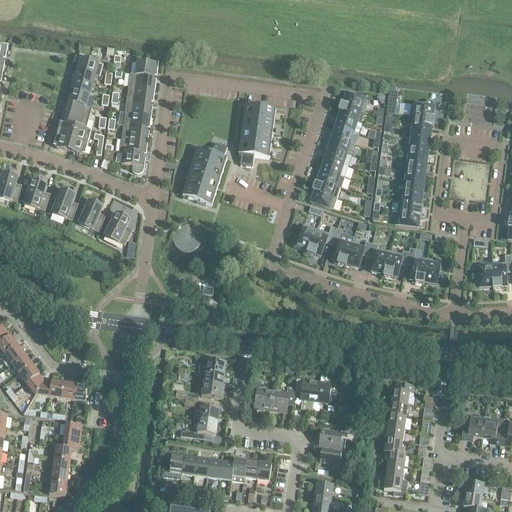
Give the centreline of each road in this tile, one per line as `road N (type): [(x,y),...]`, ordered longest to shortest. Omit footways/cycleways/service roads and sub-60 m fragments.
road 1 (residential): [(154,201),(173,75),(313,94),(320,105),(273,254),(276,270),(387,306),(455,316)]
road 2 (residential): [(465,219),(492,222),(501,149),(446,142),(436,215)]
road 3 (residential): [(247,341),(236,431),(297,439),(287,511)]
road 4 (tertiary): [(449,368),(247,341)]
road 5 (residential): [(154,201),(0,147)]
road 6 (residential): [(128,376),(53,365),(11,311),(0,309)]
road 7 (residential): [(75,511),(119,453),(128,376)]
